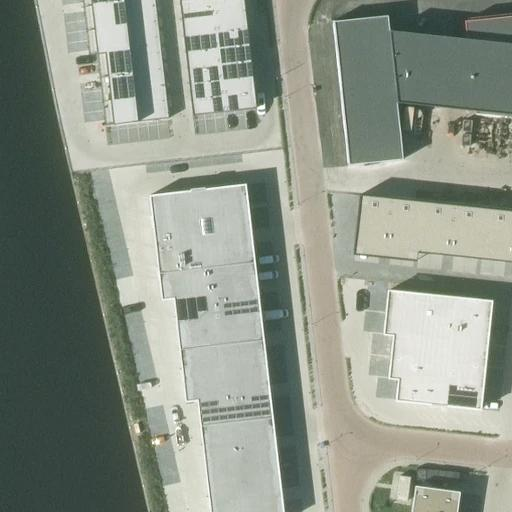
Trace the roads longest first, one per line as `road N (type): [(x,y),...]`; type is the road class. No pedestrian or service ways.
road 1 (unclassified): [(303,121),(89,150),(63,0)]
road 2 (unclassified): [(303,121),(338,437)]
road 3 (unclassified): [(511,453),(338,437)]
road 4 (unknown): [(169,0),(187,137)]
road 5 (unclassified): [(289,0),(303,121)]
